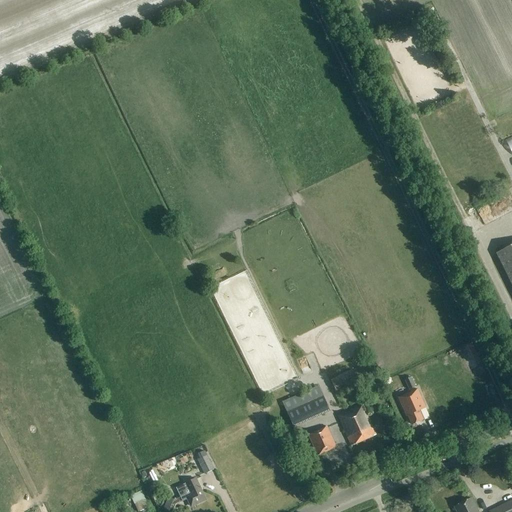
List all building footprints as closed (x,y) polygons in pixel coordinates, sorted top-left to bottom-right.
[(511,134),(502,138),(508,154),(511,152),(511,134)] [(511,284),(511,245),(497,253),(511,284)] [(331,382),(336,393),(357,383),(351,371),(331,382)] [(411,377),(405,380),(409,390),(415,387),(411,377)] [(330,411),(323,396),(319,386),(283,403),(294,427),(330,411)] [(417,389),(398,397),(406,416),(408,415),(412,425),(423,420),(419,411),(422,409),(421,407),(425,406),(417,389)] [(352,446),(376,435),(362,405),(338,416),(352,446)] [(336,448),(327,427),(309,435),(318,456),(336,448)] [(197,460),(204,475),(214,470),(204,451),(197,455),(200,459),(197,460)] [(182,501),(188,499),(191,507),(205,500),(200,490),(201,489),(196,479),(186,484),(188,488),(185,489),(182,487),(182,486),(176,488),(182,501)] [(163,510),(166,511),(168,511),(173,501),(167,498),(163,510)] [(478,511),(471,498),(454,507),(456,511),(511,511),(511,500),(489,511),(478,511)] [(134,505),(137,511),(139,511),(149,508),(145,501),(134,505)]
